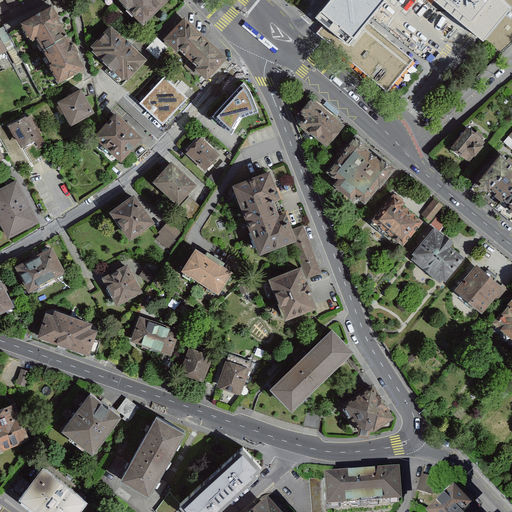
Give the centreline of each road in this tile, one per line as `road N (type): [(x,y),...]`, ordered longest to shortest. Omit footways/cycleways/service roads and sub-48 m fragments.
road 1 (tertiary): [(416,435),(414,415),(369,344),(266,81),(262,46)]
road 2 (residential): [(262,46),(124,185),(0,260)]
road 3 (tertiary): [(0,341),(297,445)]
road 4 (tertiary): [(262,46),(391,140)]
road 5 (tertiary): [(511,244),(391,140)]
road 6 (tertiary): [(353,94),(257,0)]
road 7 (tertiary): [(297,445),(352,453),(398,447),(416,435)]
